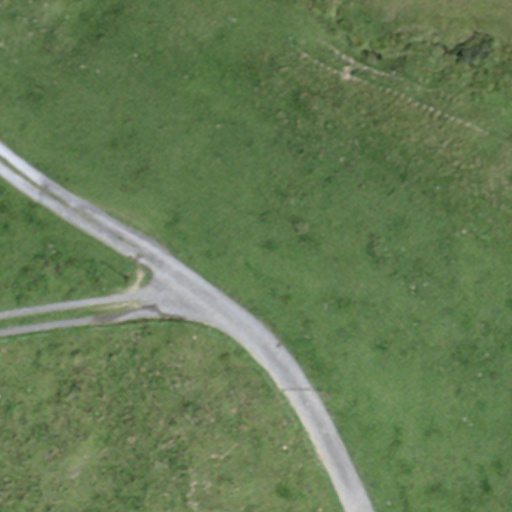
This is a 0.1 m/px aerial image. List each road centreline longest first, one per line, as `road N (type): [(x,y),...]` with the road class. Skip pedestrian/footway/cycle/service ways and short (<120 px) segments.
road 1 (track): [(0,159),(231,314),(280,361),(361,511)]
road 2 (track): [(0,326),(162,305),(231,314)]
